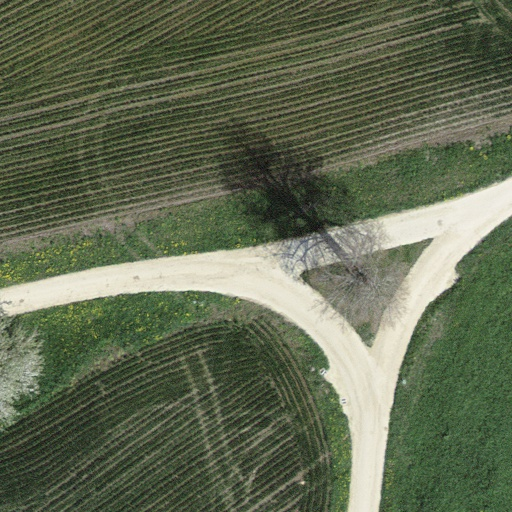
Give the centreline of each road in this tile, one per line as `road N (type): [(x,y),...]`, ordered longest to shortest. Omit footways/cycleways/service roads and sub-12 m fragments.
road 1 (track): [(361,511),(374,390),(396,326),(450,246),(511,194)]
road 2 (track): [(220,266),(301,307),(374,390)]
